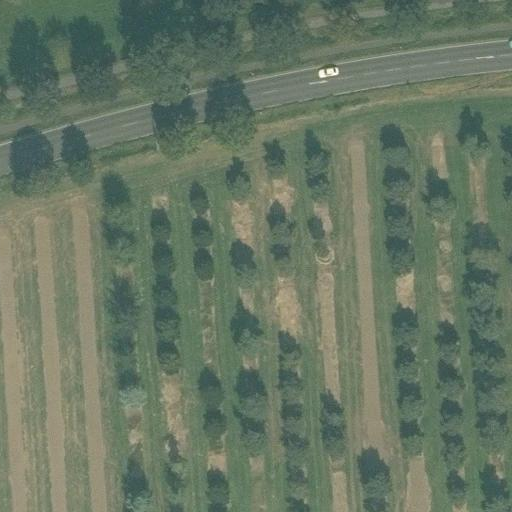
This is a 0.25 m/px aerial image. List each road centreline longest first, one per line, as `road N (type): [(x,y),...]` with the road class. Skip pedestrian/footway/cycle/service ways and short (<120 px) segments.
road 1 (secondary): [(511,57),(342,79),(0,163)]
road 2 (track): [(511,1),(362,16),(0,96)]
